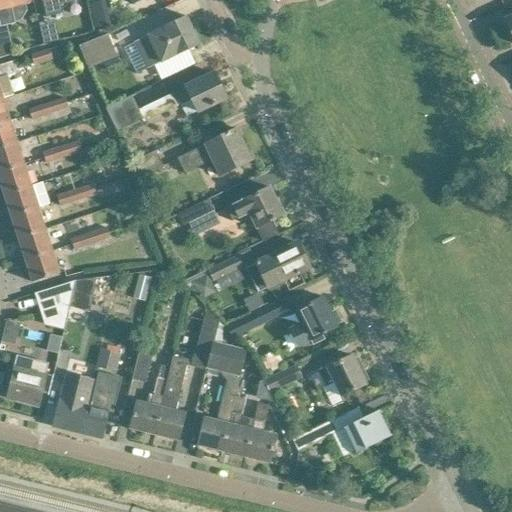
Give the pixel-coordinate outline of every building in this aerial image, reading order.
[(0,0),(0,26),(15,23),(12,8),(26,4),(25,0),(0,0)] [(41,0),(45,16),(61,13),(59,5),(74,2),(80,0),(41,0)] [(185,16),(135,41),(148,68),(160,62),(160,64),(176,56),(199,45),(185,16)] [(79,46),(86,66),(116,54),(108,34),(79,46)] [(10,46),(0,48),(0,58),(12,54),(10,46)] [(52,58),(49,49),(31,55),(34,64),(52,58)] [(0,99),(3,99),(0,89),(0,80),(8,78),(21,74),(16,60),(0,65),(0,99)] [(214,104),(226,99),(213,74),(185,88),(171,95),(171,96),(139,112),(132,98),(136,97),(135,95),(106,110),(117,134),(118,134),(118,133),(142,121),(144,124),(178,107),(177,107),(191,100),(197,113),(211,106),(211,107),(215,105),(214,104)] [(65,97),(47,103),(50,114),(68,108),(65,97)] [(0,99),(0,124),(10,121),(3,99),(0,99)] [(28,109),(32,120),(50,114),(47,103),(28,109)] [(0,124),(0,148),(17,143),(10,121),(0,124)] [(211,160),(219,177),(255,159),(248,144),(244,145),(236,129),(177,158),(185,173),(211,160)] [(79,140),(61,146),(64,157),(82,151),(79,140)] [(0,148),(0,172),(24,164),(17,143),(0,148)] [(42,152),(46,162),(64,157),(61,146),(42,152)] [(128,164),(135,180),(163,166),(155,150),(128,164)] [(0,172),(0,183),(4,195),(31,186),(24,164),(0,172)] [(93,184),(75,190),(78,200),(96,195),(93,184)] [(4,195),(11,217),(38,208),(31,186),(4,195)] [(274,219),(283,215),(269,188),(242,201),(227,209),(226,209),(232,222),(248,214),(263,243),(279,235),(272,221),(274,220),(274,219)] [(56,195),(60,206),(78,200),(75,190),(56,195)] [(178,214),(184,225),(214,211),(208,199),(178,214)] [(11,217),(18,239),(45,230),(38,208),(11,217)] [(107,227),(88,233),(92,244),(110,238),(107,227)] [(18,239),(25,261),(52,252),(45,230),(18,239)] [(70,239),(74,249),(92,244),(88,233),(70,239)] [(296,243),(278,252),(243,269),(255,294),(309,268),(296,243)] [(52,252),(25,261),(32,283),(60,274),(52,252)] [(207,270),(213,281),(242,267),(237,256),(207,270)] [(140,276),(134,300),(144,302),(150,279),(140,276)] [(76,281),(70,307),(89,312),(91,299),(96,278),(76,281)] [(49,290),(35,294),(45,326),(64,331),(67,320),(70,307),(76,281),(49,290)] [(224,327),(233,337),(293,307),(287,296),(224,327)] [(300,325),(289,330),(297,347),(319,336),(337,327),(336,325),(341,322),(335,310),(330,313),(323,297),(305,306),(294,312),(300,325)] [(192,365),(206,369),(213,344),(219,320),(204,316),(192,365)] [(51,335),(47,351),(59,354),(63,338),(51,335)] [(206,369),(218,372),(240,377),(247,352),(213,344),(206,369)] [(107,345),(106,351),(117,354),(119,348),(107,345)] [(152,351),(139,348),(132,380),(145,382),(152,351)] [(95,371),(114,376),(120,354),(117,354),(106,351),(100,349),(95,371)] [(170,367),(153,435),(177,442),(185,412),(176,410),(188,360),(172,356),(170,367)] [(351,356),(334,364),(310,376),(316,388),(332,380),(341,396),(365,384),(364,382),(368,380),(362,368),(358,370),(351,356)] [(14,369),(7,399),(38,407),(41,393),(46,394),(46,395),(47,396),(47,394),(52,375),(51,375),(51,376),(46,375),(48,365),(33,362),(17,358),(14,369)] [(130,430),(153,435),(170,367),(161,365),(153,394),(148,393),(146,403),(137,400),(130,430)] [(264,380),(270,393),(301,377),(296,365),(264,380)] [(221,452),(231,415),(235,399),(240,377),(218,372),(226,381),(215,421),(204,418),(197,446),(221,452)] [(53,427),(78,433),(85,406),(87,406),(93,381),(65,374),(53,427)] [(261,382),(257,399),(275,402),(270,393),(264,380),(261,382)] [(85,406),(78,433),(102,439),(113,393),(99,389),(95,408),(87,406),(85,406)] [(235,399),(231,415),(241,418),(245,401),(235,399)] [(258,405),(254,422),(266,424),(270,408),(258,405)] [(358,407),(292,440),(297,452),(333,435),(344,456),(354,451),(355,454),(391,436),(379,411),(356,422),(351,412),(359,408),(358,407)] [(221,452),(244,458),(254,421),(241,418),(231,415),(221,452)] [(254,421),(244,458),(268,464),(275,436),(264,433),(266,424),(254,422),(254,421)]
